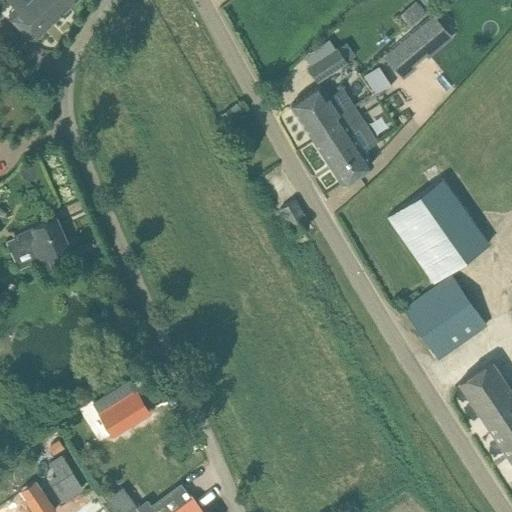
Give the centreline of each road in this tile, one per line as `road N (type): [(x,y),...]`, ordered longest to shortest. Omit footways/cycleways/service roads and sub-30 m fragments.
road 1 (unclassified): [(507,511),(282,153),(200,0)]
road 2 (residential): [(242,511),(74,145),(66,100),(71,56),(87,20),(110,0)]
